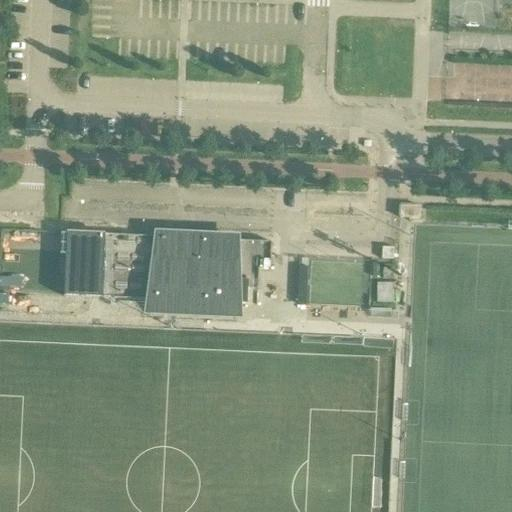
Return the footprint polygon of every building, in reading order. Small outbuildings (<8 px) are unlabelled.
[(420,208),(400,207),(399,219),(419,220),(420,208)] [(272,243),(113,236),(67,234),(64,297),(269,307),(271,257),(272,243)] [(382,248),(382,260),(394,261),(394,249),(382,248)] [(383,280),(393,280),(393,270),(383,269),(383,280)] [(393,284),(377,284),(377,304),(393,304),(393,284)]
